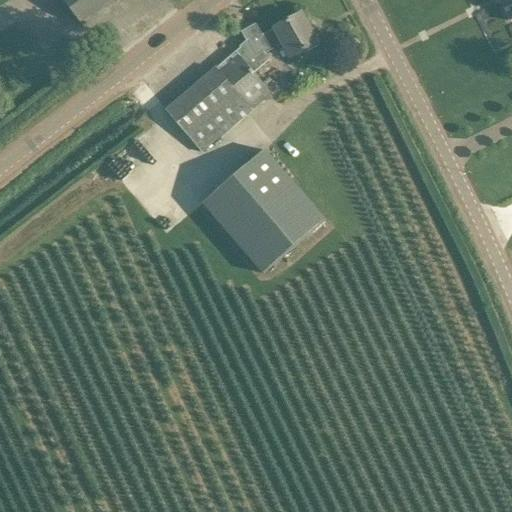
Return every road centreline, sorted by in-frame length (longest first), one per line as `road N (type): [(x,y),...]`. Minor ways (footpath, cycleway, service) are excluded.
road 1 (unclassified): [(511,288),(366,0)]
road 2 (tertiary): [(0,169),(221,0)]
